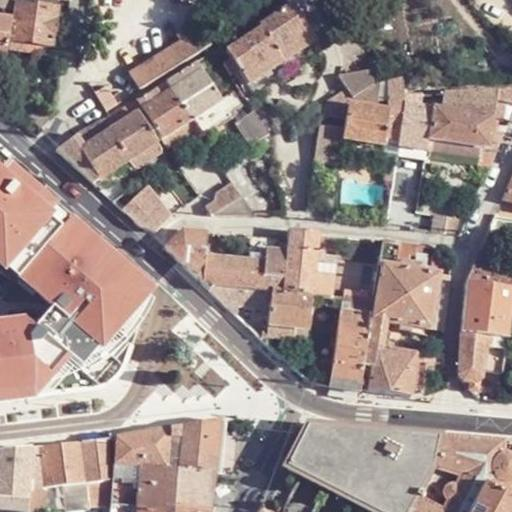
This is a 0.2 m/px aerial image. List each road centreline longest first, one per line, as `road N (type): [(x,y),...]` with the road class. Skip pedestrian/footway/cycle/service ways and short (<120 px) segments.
road 1 (residential): [(465,244),(368,228),(181,222),(142,253)]
road 2 (residential): [(0,433),(281,404)]
road 3 (tertiary): [(281,404),(142,253)]
road 4 (residential): [(465,244),(444,417)]
road 5 (residential): [(31,156),(64,120),(83,0)]
road 6 (tertiary): [(444,417),(281,404)]
road 7 (tertiary): [(142,253),(31,156)]
